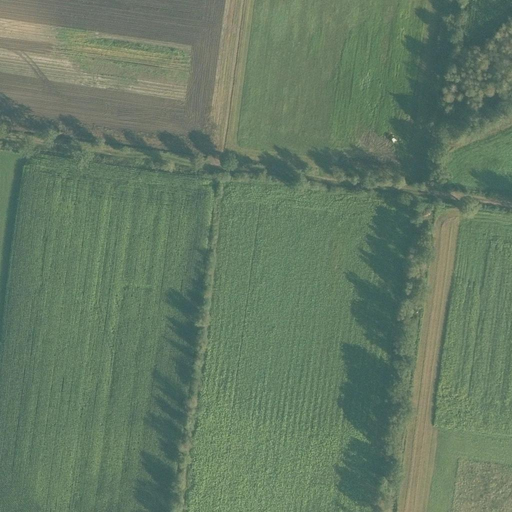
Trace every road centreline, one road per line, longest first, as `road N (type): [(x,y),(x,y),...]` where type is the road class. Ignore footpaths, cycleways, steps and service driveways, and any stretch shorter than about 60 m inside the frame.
road 1 (track): [(424,193),(0,137)]
road 2 (track): [(451,0),(424,193)]
